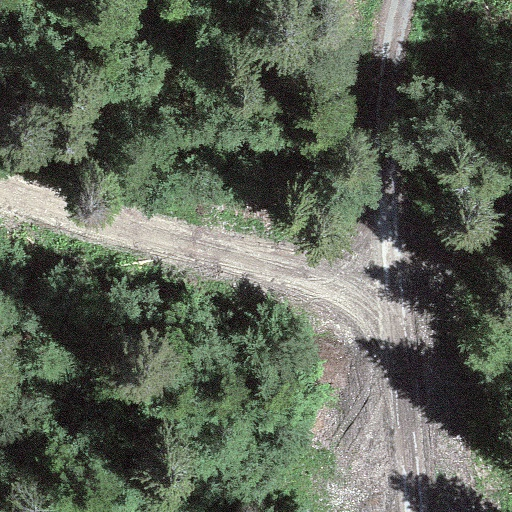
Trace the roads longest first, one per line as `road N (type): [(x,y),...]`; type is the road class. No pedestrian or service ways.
road 1 (track): [(414,511),(393,298),(385,87),(402,0)]
road 2 (track): [(393,298),(0,186)]
